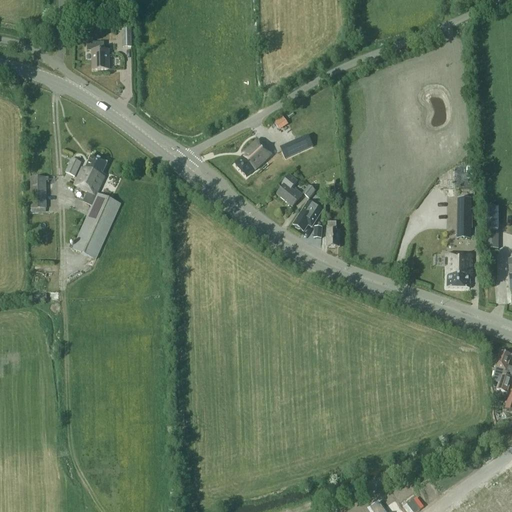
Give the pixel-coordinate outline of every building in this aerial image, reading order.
[(122,30),(122,48),(132,48),(131,29),(122,30)] [(87,43),(87,52),(92,52),(92,64),(93,64),(93,71),(108,71),(108,63),(109,63),(109,51),(104,51),(104,43),(87,43)] [(297,156),(322,141),(317,133),(299,144),(297,140),(290,144),(297,156)] [(246,135),(228,146),(230,150),(248,140),(246,135)] [(244,156),(234,166),(246,178),(252,173),(254,171),(255,172),(272,156),(258,140),(242,154),(244,156)] [(285,160),(291,157),(286,148),(281,151),(285,160)] [(73,250),(96,260),(120,205),(97,195),(105,176),(102,174),(107,164),(91,157),(85,169),(83,168),(74,187),(87,193),(83,203),(92,207),(73,250)] [(71,159),(65,173),(75,178),(81,164),(71,159)] [(281,186),(283,187),(276,195),(292,208),(302,196),(296,191),(295,193),(291,190),(297,183),(289,176),(281,186)] [(30,179),(31,210),(46,209),(46,178),(30,179)] [(309,199),(315,191),(309,186),(303,194),(309,199)] [(459,230),(459,231),(459,240),(465,240),(466,240),(471,240),(472,240),(472,239),(472,230),(470,200),(458,200),(459,230)] [(299,217),(294,226),(296,228),(296,229),(298,230),(299,230),(303,233),(308,224),(312,227),(320,215),(320,210),(308,202),(306,206),(305,206),(299,216),(299,217)] [(499,231),(499,208),(498,208),(486,207),(486,231),(487,231),(499,231)] [(328,231),(327,248),(339,248),(339,246),(339,231),(336,231),(336,223),(328,223),(328,231)] [(498,250),(499,231),(487,231),(487,250),(498,250)] [(472,256),(446,255),(446,259),(444,259),(444,267),(446,267),(445,277),(447,277),(447,289),(469,290),(470,277),(472,277),(472,256)] [(495,368),(493,380),(498,382),(496,389),(506,393),(511,378),(510,378),(511,372),(511,367),(507,366),(511,356),(500,352),(494,368),(495,368)] [(502,488),(493,495),(505,511),(507,511),(511,509),(511,502),(507,495),(502,488)] [(490,511),(505,511),(493,495),(484,502),(490,511)] [(372,511),(384,511),(378,503),(370,509),(372,511)]
